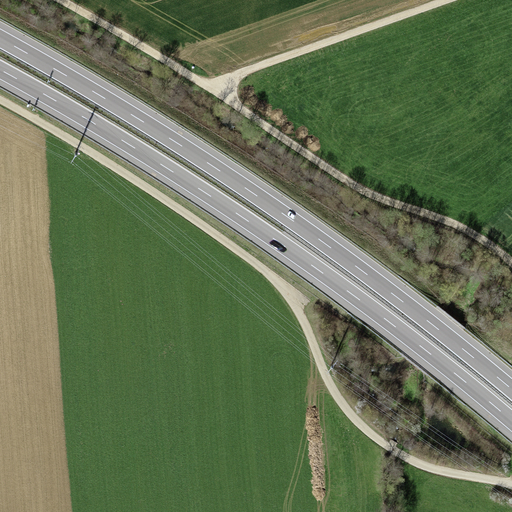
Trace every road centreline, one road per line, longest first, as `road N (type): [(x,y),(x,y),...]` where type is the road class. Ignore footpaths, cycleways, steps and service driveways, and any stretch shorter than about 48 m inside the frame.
road 1 (track): [(511,481),(439,470),(374,438),(326,380),(294,298),(255,262),(0,100)]
road 2 (motorway): [(511,389),(251,191),(0,38)]
road 3 (motorway): [(0,70),(235,212),(511,420)]
road 4 (track): [(54,0),(219,95),(361,191),(455,226),(511,266)]
road 5 (track): [(450,0),(237,74),(219,95)]
